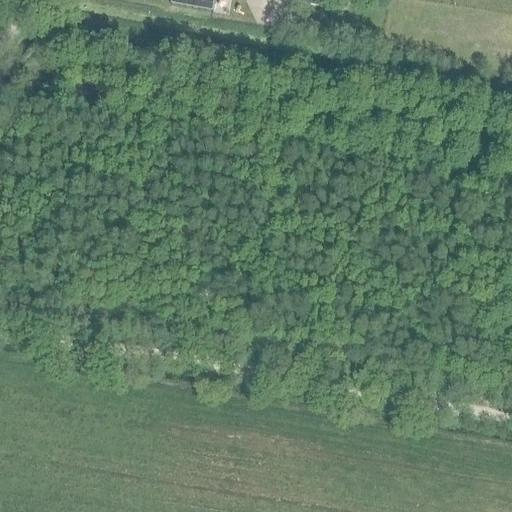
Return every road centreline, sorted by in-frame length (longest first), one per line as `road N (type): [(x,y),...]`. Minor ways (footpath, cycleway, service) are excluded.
road 1 (track): [(511,419),(0,330)]
road 2 (unknown): [(0,71),(511,160)]
